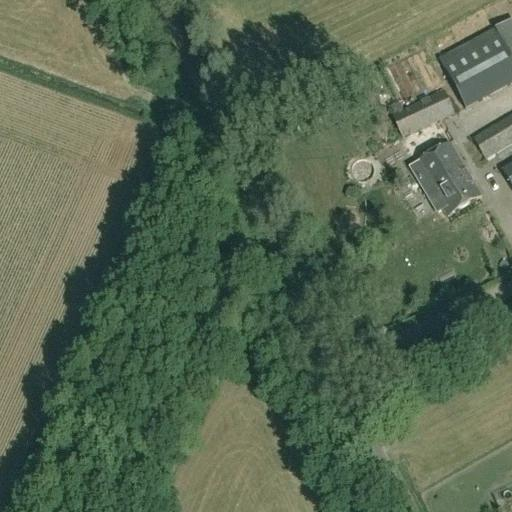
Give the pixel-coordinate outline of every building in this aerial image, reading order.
[(466,110),(511,85),(511,61),(495,31),(439,61),(466,110)] [(454,116),(443,93),(392,116),(403,140),(454,116)] [(485,162),(511,145),(511,115),(472,140),(485,162)] [(437,215),(444,211),(448,218),(481,198),(449,145),(415,165),(417,167),(411,171),(437,215)] [(511,185),(511,165),(503,171),(511,185)]
